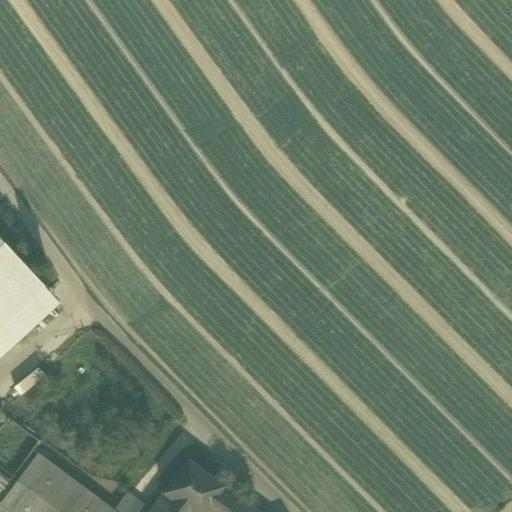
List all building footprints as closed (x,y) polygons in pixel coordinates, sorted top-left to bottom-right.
[(0,328),(45,287),(0,238),(0,328)] [(0,358),(60,303),(45,287),(0,328),(0,358)] [(0,426),(0,476),(9,484),(41,442),(7,417),(0,426)] [(0,511),(116,511),(114,510),(38,453),(0,503),(0,511)] [(163,493),(188,511),(205,511),(223,487),(224,487),(188,460),(163,493)] [(205,511),(257,511),(223,487),(205,511)] [(114,510),(116,511),(148,511),(150,510),(127,493),(114,510)] [(150,510),(148,511),(188,511),(163,493),(150,510)]
